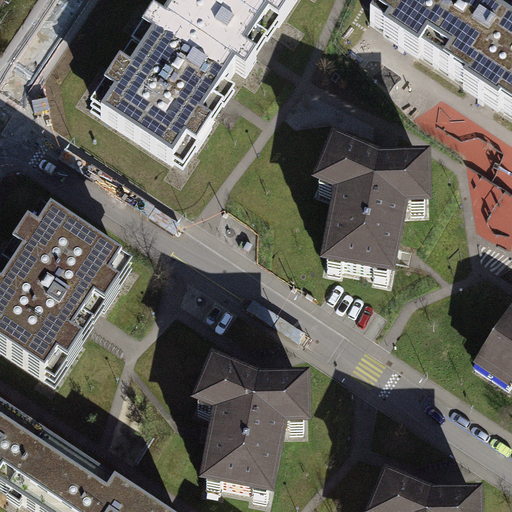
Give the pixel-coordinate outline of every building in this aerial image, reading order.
[(175,0),(159,25),(230,73),(277,0),(175,0)] [(421,60),(427,64),(467,3),(462,0),(388,0),(371,27),(386,37),(384,41),(419,64),(421,60)] [(511,57),(511,32),(467,3),(427,64),(466,90),(463,93),(481,105),(511,57)] [(159,25),(98,120),(167,167),(230,73),(159,25)] [(511,57),(481,105),(499,116),(501,113),(511,119),(511,57)] [(338,201),(325,270),(386,282),(397,211),(420,210),(420,172),(376,173),(332,156),(317,190),(338,201)] [(48,219),(0,291),(0,356),(40,382),(118,265),(48,219)] [(511,319),(507,316),(477,363),(511,385),(511,319)] [(254,392),(210,375),(195,411),(216,420),(202,490),(264,500),(277,431),(300,430),(300,392),(254,392)] [(0,493),(28,511),(34,511),(70,458),(0,411),(0,493)] [(34,511),(151,511),(70,458),(34,511)] [(427,507),(384,490),(374,511),(473,511),(473,506),(427,507)]
